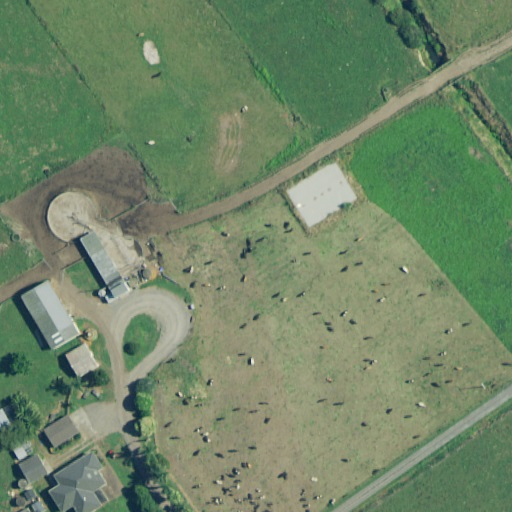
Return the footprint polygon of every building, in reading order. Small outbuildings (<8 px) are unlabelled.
[(106,249),(97,233),(83,241),(117,299),(132,291),(122,273),(129,269),(115,244),(106,249)] [(82,335),(51,282),(24,298),(55,351),(82,335)] [(101,367),(88,345),(68,356),(81,378),(101,367)] [(16,431),(5,410),(0,412),(0,425),(5,436),(16,431)] [(81,434),(71,416),(46,431),(57,448),(81,434)] [(29,455),(20,440),(12,445),(21,460),(29,455)] [(104,468),(95,453),(57,477),(63,486),(51,492),(63,511),(67,511),(76,507),(79,511),(95,511),(104,507),(95,492),(107,484),(99,471),(104,468)] [(50,474),(40,456),(22,465),(32,484),(50,474)] [(43,511),(47,510),(41,500),(32,506),(35,511),(43,511)]
